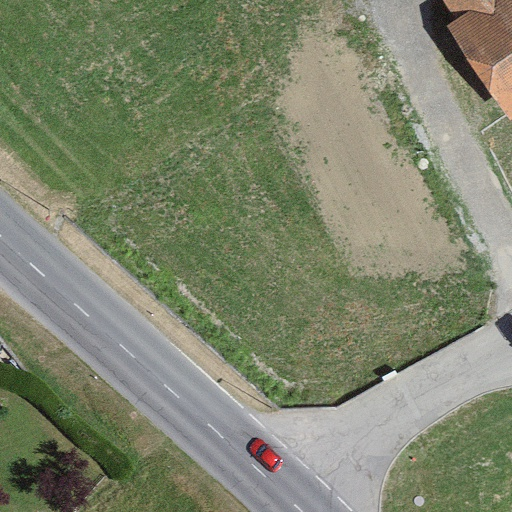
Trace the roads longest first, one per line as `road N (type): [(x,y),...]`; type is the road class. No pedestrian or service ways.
road 1 (secondary): [(0,233),(298,511)]
road 2 (track): [(511,346),(280,494)]
